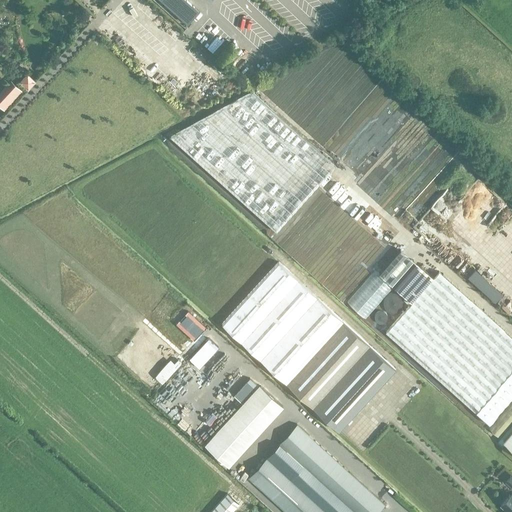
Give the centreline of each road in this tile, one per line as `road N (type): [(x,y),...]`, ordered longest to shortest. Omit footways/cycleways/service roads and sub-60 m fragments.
road 1 (unknown): [(497,511),(393,415),(356,433)]
road 2 (unclassified): [(0,134),(122,0)]
road 3 (unknown): [(207,9),(165,46),(112,10)]
